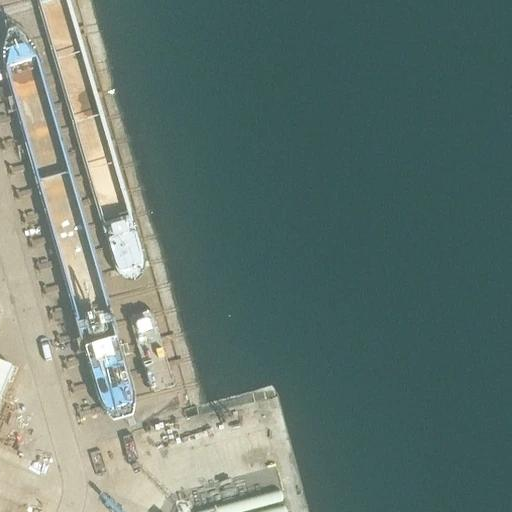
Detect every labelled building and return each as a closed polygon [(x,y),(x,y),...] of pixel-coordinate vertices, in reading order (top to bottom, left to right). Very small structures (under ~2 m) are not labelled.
[(62,62),(39,65),(42,88),(65,85),(62,62)] [(66,87),(47,91),(51,108),(69,104),(66,87)] [(113,353),(137,344),(131,326),(106,335),(113,353)] [(0,406),(15,370),(0,363),(0,406)] [(212,511),(212,510),(202,511),(201,511),(291,511),(286,491),(259,497),(262,510),(252,511),(212,511)]
